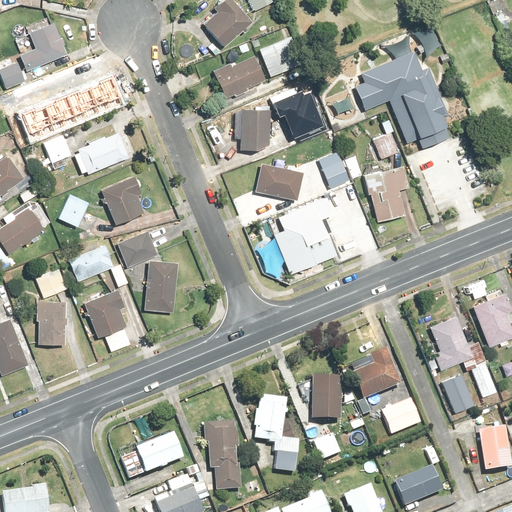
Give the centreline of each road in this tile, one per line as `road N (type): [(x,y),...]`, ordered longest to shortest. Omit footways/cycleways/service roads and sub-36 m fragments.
road 1 (residential): [(136,20),(259,331)]
road 2 (tertiary): [(259,331),(511,230)]
road 3 (tertiary): [(65,406),(259,331)]
